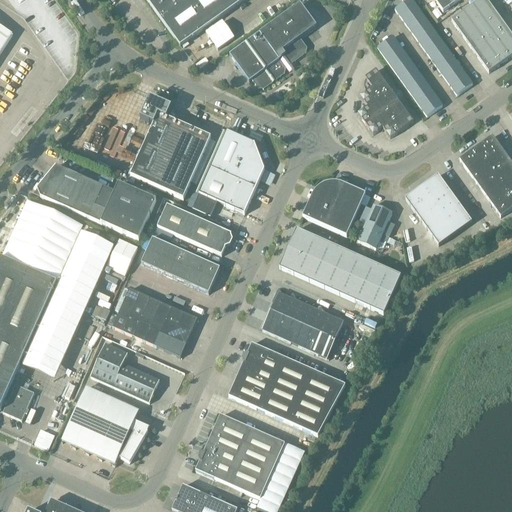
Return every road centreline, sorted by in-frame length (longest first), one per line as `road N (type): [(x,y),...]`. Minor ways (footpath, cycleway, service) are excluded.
road 1 (unclassified): [(308,142),(151,490),(111,501),(20,462)]
road 2 (unclassified): [(511,90),(392,172),(308,142)]
road 3 (unclassified): [(308,142),(112,51)]
road 4 (unclassified): [(0,196),(112,51)]
road 5 (unclassified): [(372,0),(308,142)]
road 6 (unknown): [(0,138),(37,63),(36,44),(0,6)]
